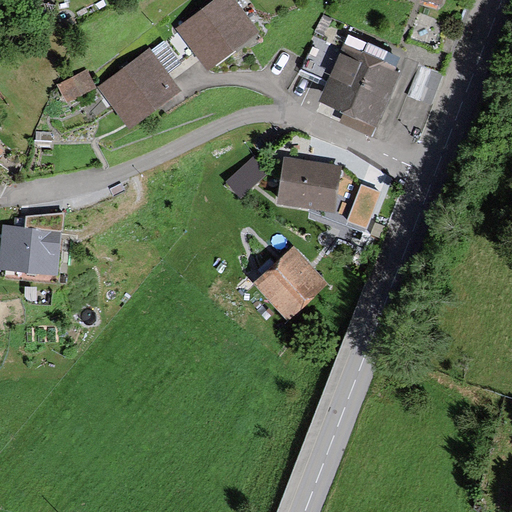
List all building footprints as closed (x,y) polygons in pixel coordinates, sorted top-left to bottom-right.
[(235,0),(213,0),(175,29),(177,31),(164,40),(181,63),(194,53),(207,72),(260,32),(235,0)] [(344,43),(341,49),(316,38),(301,70),(327,81),(318,101),(343,112),(339,122),(371,136),(375,126),(378,127),(401,74),(394,71),(400,57),(367,43),(363,52),(344,43)] [(182,91),(168,73),(181,63),(164,40),(151,50),(149,48),(96,87),(129,130),(182,91)] [(443,75),(418,66),(407,96),(431,106),(443,75)] [(96,87),(86,69),(56,85),(67,103),(96,87)] [(253,156),(225,182),(240,198),(268,173),(253,156)] [(339,168),(305,163),(304,168),(284,165),(279,199),(333,207),(339,168)] [(65,217),(50,216),(49,229),(3,225),(0,252),(0,275),(2,276),(2,279),(58,285),(65,217)] [(328,284),(293,246),(252,283),(287,322),(328,284)]
